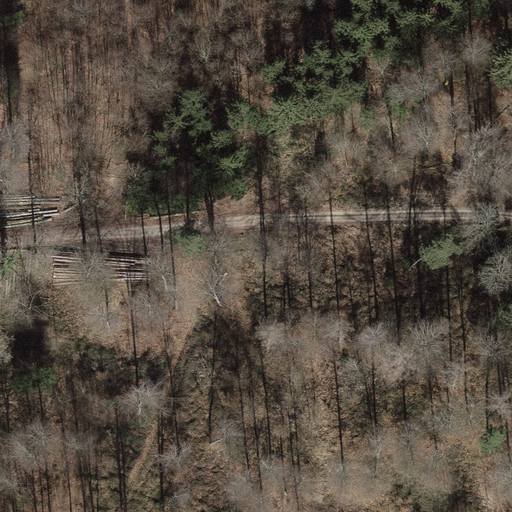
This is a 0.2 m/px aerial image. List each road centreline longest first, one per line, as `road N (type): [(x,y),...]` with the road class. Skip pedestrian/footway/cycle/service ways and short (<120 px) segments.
road 1 (track): [(511,217),(238,202),(0,231)]
road 2 (track): [(511,2),(238,202)]
road 3 (track): [(110,216),(190,83),(220,0)]
